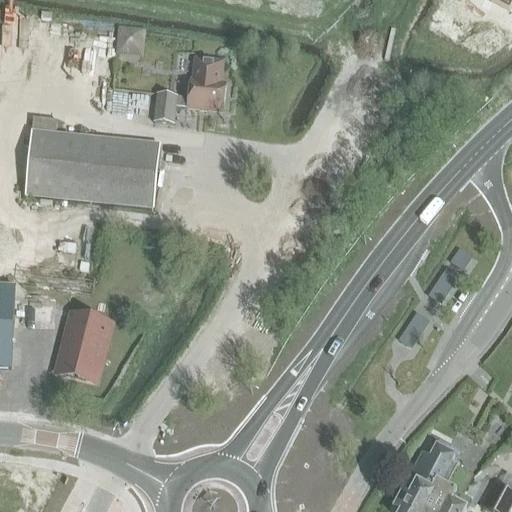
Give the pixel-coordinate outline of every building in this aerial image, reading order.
[(511,0),(493,0),(511,9),(511,0)] [(120,27),(116,54),(143,58),(146,31),(120,27)] [(220,86),(223,64),(195,61),(192,83),(190,82),(188,100),(156,97),(153,124),(173,127),(175,109),(222,114),(225,87),(220,86)] [(56,137),(58,124),(34,122),(33,135),(32,135),(25,198),(153,211),(159,148),(56,137)] [(163,254),(165,244),(151,240),(149,250),(163,254)] [(444,304),(474,256),(460,248),(431,296),(444,304)] [(0,289),(0,370),(10,371),(14,291),(0,289)] [(14,307),(13,321),(50,323),(51,308),(14,307)] [(66,352),(59,378),(93,387),(101,356),(104,357),(111,329),(70,319),(62,351),(66,352)] [(435,511),(452,481),(457,471),(459,469),(451,465),(454,459),(436,450),(430,462),(422,458),(408,483),(417,487),(409,501),(402,497),(394,511),(435,511)] [(470,479),(457,471),(452,481),(435,511),(466,511),(471,504),(460,498),(470,479)] [(485,511),(509,511),(511,507),(511,494),(494,486),(482,510),(485,511)]
